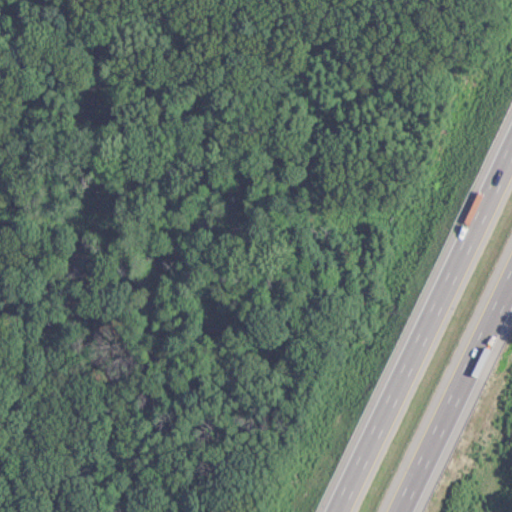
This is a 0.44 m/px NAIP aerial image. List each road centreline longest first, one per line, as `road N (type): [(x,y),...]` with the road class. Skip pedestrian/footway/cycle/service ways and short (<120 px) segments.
road 1 (motorway): [(511,121),(323,511)]
road 2 (motorway): [(390,511),(511,259)]
